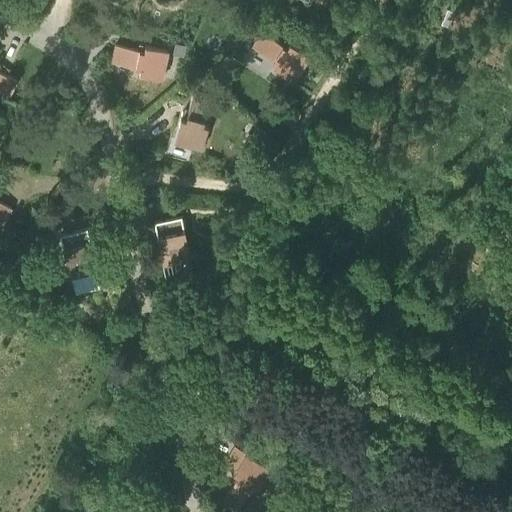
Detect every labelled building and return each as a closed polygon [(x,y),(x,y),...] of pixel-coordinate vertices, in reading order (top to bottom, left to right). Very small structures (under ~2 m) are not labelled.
[(154,46),(111,33),(102,63),(145,76),(154,46)] [(290,66),(252,41),(236,65),(274,91),(290,66)] [(175,42),(172,54),(182,56),(185,44),(175,42)] [(0,91),(11,73),(0,65),(0,91)] [(203,121),(212,93),(194,88),(188,110),(183,108),(174,136),(202,145),(209,122),(203,121)] [(0,218),(2,220),(12,205),(0,197),(0,218)] [(163,260),(190,255),(182,213),(154,218),(163,260)] [(71,273),(98,266),(87,224),(60,231),(71,273)] [(71,291),(99,285),(95,269),(67,276),(71,291)] [(255,490),(270,465),(246,450),(234,469),(238,472),(224,497),(239,506),(251,487),(255,490)]
